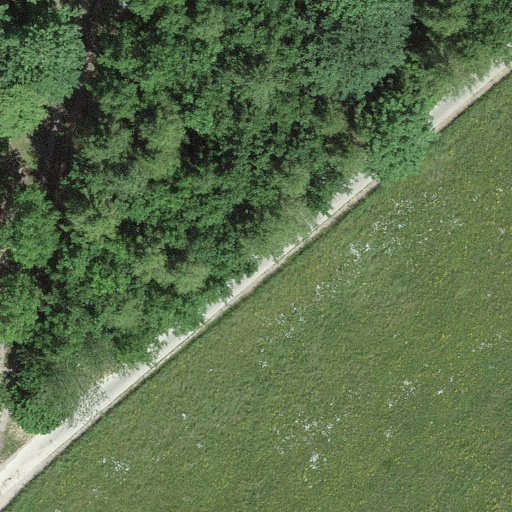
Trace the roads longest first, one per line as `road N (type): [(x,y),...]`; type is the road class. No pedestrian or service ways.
road 1 (track): [(511,48),(0,481)]
road 2 (track): [(0,385),(90,0)]
